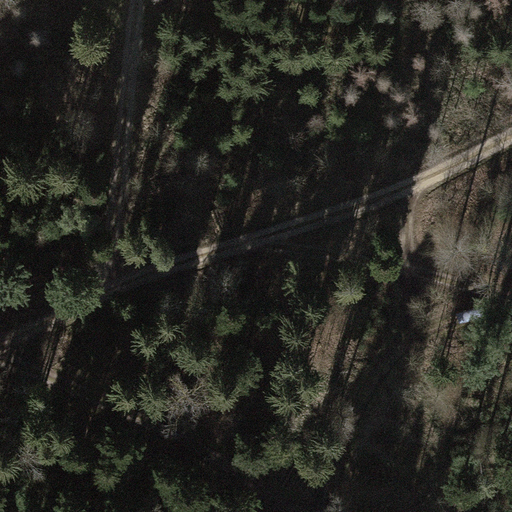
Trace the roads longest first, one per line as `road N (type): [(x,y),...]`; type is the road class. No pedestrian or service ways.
road 1 (track): [(0,339),(91,298),(426,179),(511,137)]
road 2 (track): [(0,354),(163,426),(294,511)]
road 3 (track): [(91,298),(135,0)]
road 4 (track): [(511,298),(223,251)]
